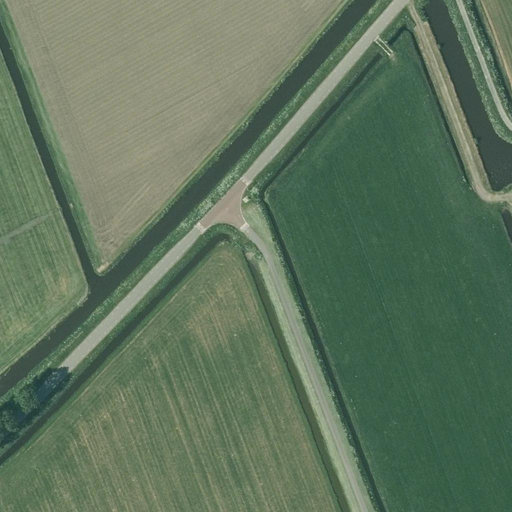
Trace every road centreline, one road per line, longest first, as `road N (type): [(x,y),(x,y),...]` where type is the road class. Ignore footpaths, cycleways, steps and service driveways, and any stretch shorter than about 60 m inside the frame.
road 1 (unclassified): [(363,511),(266,255),(221,205)]
road 2 (tertiary): [(0,434),(221,205)]
road 3 (tertiary): [(221,205),(399,0)]
